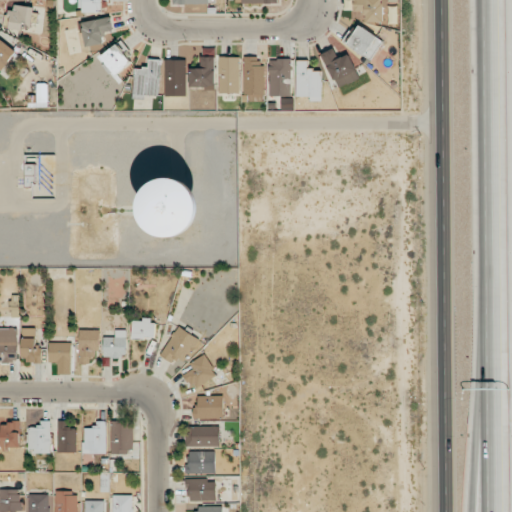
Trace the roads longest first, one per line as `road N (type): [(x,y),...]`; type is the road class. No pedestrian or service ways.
road 1 (secondary): [(443,0),(448,511)]
road 2 (motorway): [(485,0),(490,511)]
road 3 (residential): [(308,0),(309,26),(144,23)]
road 4 (motorway): [(489,338),(479,511)]
road 5 (residential): [(0,392),(165,394)]
